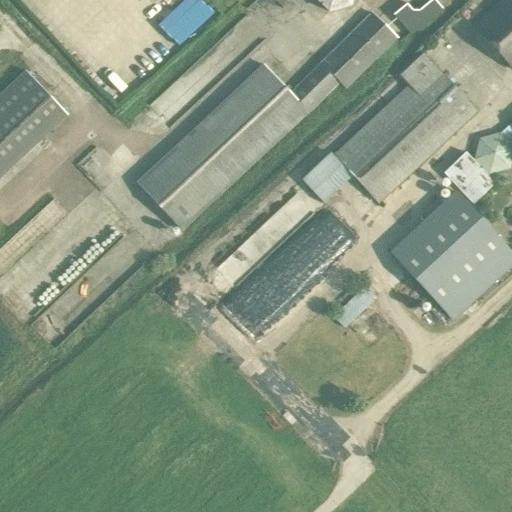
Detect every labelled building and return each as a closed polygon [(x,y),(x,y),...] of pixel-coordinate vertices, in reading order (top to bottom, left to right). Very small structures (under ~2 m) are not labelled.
[(313,0),(347,12),(351,0),(313,0)] [(393,15),(411,36),(443,9),(435,0),(430,0),(419,10),(412,11),(406,4),(393,15)] [(511,0),(504,0),(473,28),(511,68),(511,0)] [(346,88),(397,38),(382,24),(378,19),(372,13),(290,94),(263,66),(137,184),(181,230),(339,81),(346,88)] [(400,76),(409,86),(334,156),(378,202),(475,112),(422,55),(400,76)] [(165,118),(210,82),(196,65),(151,101),(165,118)] [(0,178),(67,116),(26,72),(0,95),(0,178)] [(479,141),(474,160),(488,175),(508,169),(511,151),(511,149),(499,135),(479,141)] [(301,181),(323,204),(352,176),(330,153),(301,181)] [(454,165),(444,175),(473,204),(492,184),(478,170),(464,155),(454,165)] [(302,186),(218,267),(266,317),(351,236),(302,186)] [(390,252),(452,320),(511,265),(511,253),(455,192),(390,252)] [(358,314),(375,299),(365,288),(348,303),(358,314)]
